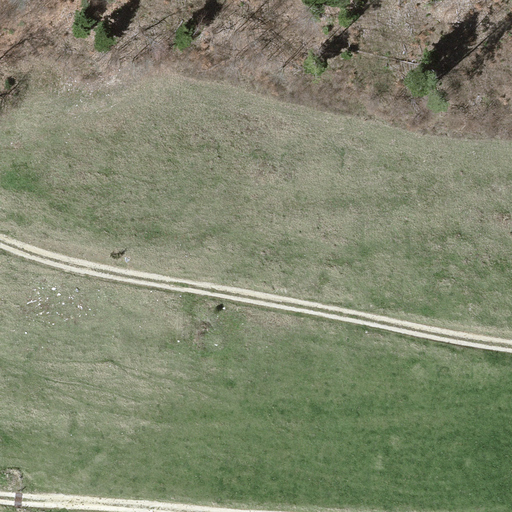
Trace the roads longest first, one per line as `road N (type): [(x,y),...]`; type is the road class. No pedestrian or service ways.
road 1 (track): [(511,348),(155,282),(0,243)]
road 2 (track): [(0,499),(182,511)]
